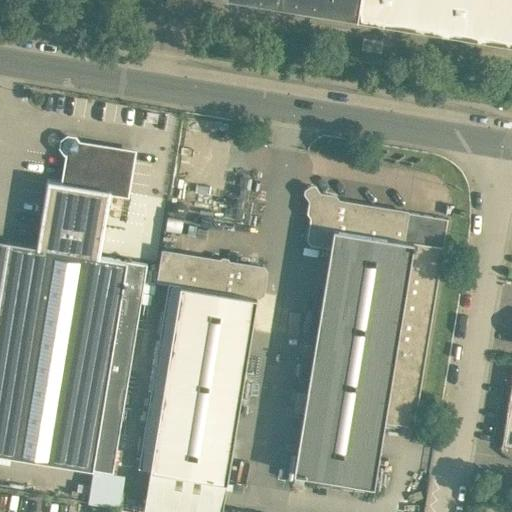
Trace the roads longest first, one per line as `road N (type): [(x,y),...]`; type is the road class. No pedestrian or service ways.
road 1 (unclassified): [(0,60),(503,145)]
road 2 (unclassified): [(445,511),(503,145)]
